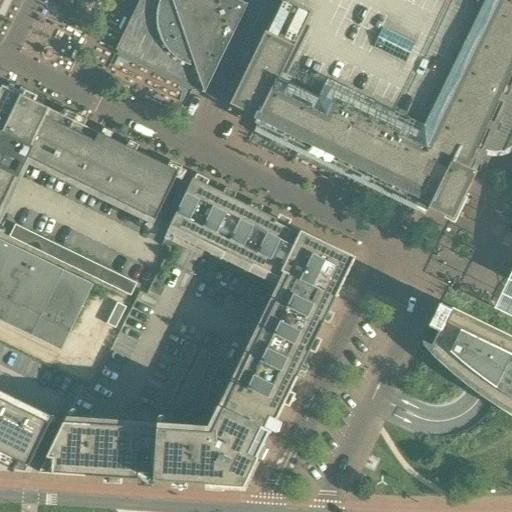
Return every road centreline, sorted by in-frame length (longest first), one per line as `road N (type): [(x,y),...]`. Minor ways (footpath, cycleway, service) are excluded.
road 1 (unclassified): [(387,241),(0,58)]
road 2 (unclassified): [(315,511),(436,265),(387,241)]
road 3 (unclassified): [(387,241),(270,500),(275,511)]
road 4 (tertiary): [(214,511),(0,498)]
